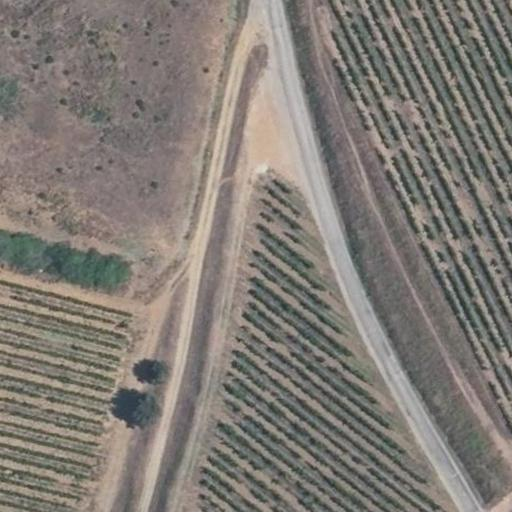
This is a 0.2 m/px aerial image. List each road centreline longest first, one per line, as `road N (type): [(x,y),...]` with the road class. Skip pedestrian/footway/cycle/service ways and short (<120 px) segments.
road 1 (unclassified): [(268,0),(303,146),(353,291),(476,511)]
road 2 (track): [(142,511),(236,63),(268,6)]
